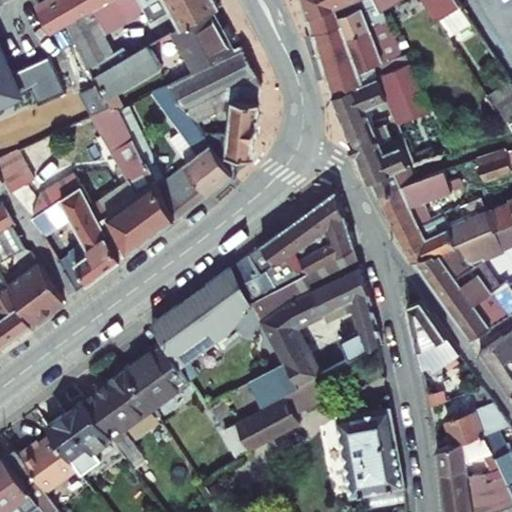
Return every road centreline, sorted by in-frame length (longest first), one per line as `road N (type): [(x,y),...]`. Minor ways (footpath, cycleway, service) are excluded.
road 1 (secondary): [(0,389),(265,188),(300,141)]
road 2 (residential): [(381,255),(429,511)]
road 3 (residential): [(381,255),(429,294),(511,412)]
road 4 (secondary): [(300,141),(300,88),(260,0)]
road 5 (residential): [(300,141),(339,164),(381,255)]
